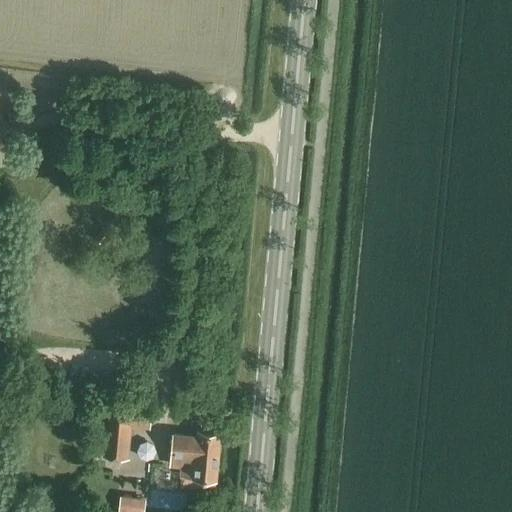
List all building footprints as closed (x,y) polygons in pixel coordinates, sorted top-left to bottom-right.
[(0,92),(12,91),(10,77),(0,78),(0,92)] [(16,120),(0,126),(6,144),(22,138),(16,120)] [(132,426),(150,428),(152,403),(108,399),(103,455),(130,457),(132,426)] [(173,432),(169,466),(182,467),(180,486),(214,489),(222,420),(202,418),(201,429),(198,428),(197,435),(173,432)] [(145,511),(147,497),(120,494),(118,511),(145,511)]
